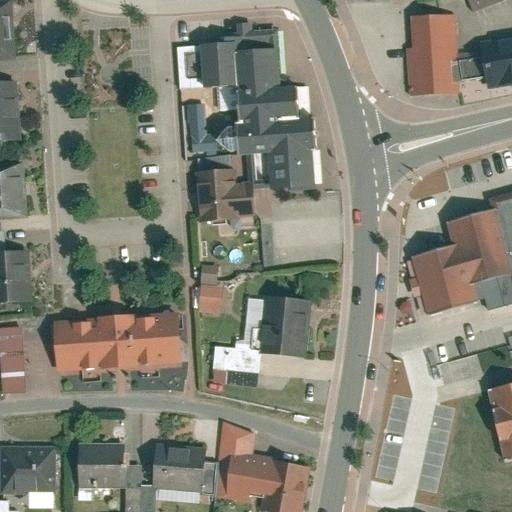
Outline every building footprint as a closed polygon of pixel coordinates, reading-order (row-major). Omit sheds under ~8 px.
[(471,0),(475,11),(504,0),(471,0)] [(11,1),(0,1),(0,59),(13,59),(11,1)] [(421,18),(409,19),(412,47),(404,47),(408,93),(455,90),(453,74),(479,71),(480,83),(511,80),(511,37),(476,41),(477,50),(457,52),(454,15),(421,18)] [(284,77),(281,30),(241,32),(241,34),(224,35),(224,39),(207,40),(209,87),(236,85),(237,121),(251,121),(251,126),(245,126),(246,154),(265,153),(267,191),(313,189),(311,150),(324,149),(322,117),(311,118),(309,85),(296,86),(295,76),(284,77)] [(16,79),(0,79),(0,142),(19,142),(16,79)] [(20,162),(0,162),(0,219),(22,219),(20,162)] [(232,165),(193,168),(197,226),(235,223),(235,214),(251,213),(249,176),(232,177),(232,165)] [(455,248),(416,258),(421,278),(413,280),(416,294),(425,292),(431,317),(480,304),(474,283),(482,281),(483,284),(511,276),(511,194),(492,200),(495,210),(448,222),(455,248)] [(24,249),(0,249),(0,305),(27,304),(24,249)] [(209,267),(209,283),(224,283),(224,267),(209,267)] [(231,313),(231,285),(208,285),(208,313),(231,313)] [(309,293),(261,289),(256,353),(304,357),(309,293)] [(177,308),(48,317),(52,371),(181,362),(177,308)] [(18,328),(0,329),(0,392),(23,391),(18,328)] [(511,379),(482,388),(502,462),(511,459),(511,379)] [(249,435),(223,423),(209,500),(264,510),(274,459),(245,454),(249,435)] [(198,444),(151,444),(151,485),(198,485),(198,444)] [(55,450),(0,446),(0,489),(53,493),(55,450)] [(123,447),(77,446),(76,483),(122,484),(123,447)] [(304,511),(313,466),(274,459),(264,510),(273,511),(304,511)]
